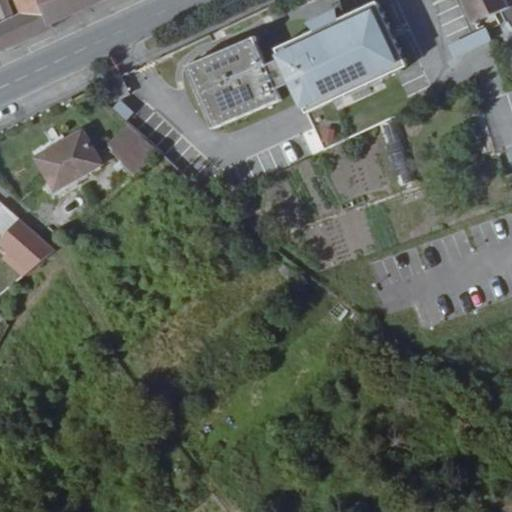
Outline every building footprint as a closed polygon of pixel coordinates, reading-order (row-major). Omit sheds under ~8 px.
[(55,24),(44,0),(20,0),(27,13),(0,26),(0,52),(57,27),(55,24)] [(44,0),(55,24),(104,3),(101,0),(44,0)] [(466,0),(476,21),(509,6),(506,0),(466,0)] [(278,59),(285,73),(292,88),(306,114),(391,73),(405,67),(374,1),(274,50),(278,59)] [(458,53),(491,37),(487,28),(453,43),(458,53)] [(209,49),(211,55),(187,64),(191,73),(212,122),(276,95),(267,73),(264,67),(252,38),(219,51),(217,46),(209,49)] [(267,73),(276,95),(292,88),(285,73),(278,59),(264,67),(267,73)] [(127,92),(119,74),(101,83),(109,100),(127,92)] [(106,161),(85,129),(43,154),(63,187),(106,161)] [(141,176),(165,156),(137,130),(115,148),(141,176)] [(42,265),(57,251),(26,221),(2,241),(33,272),(42,265)]
